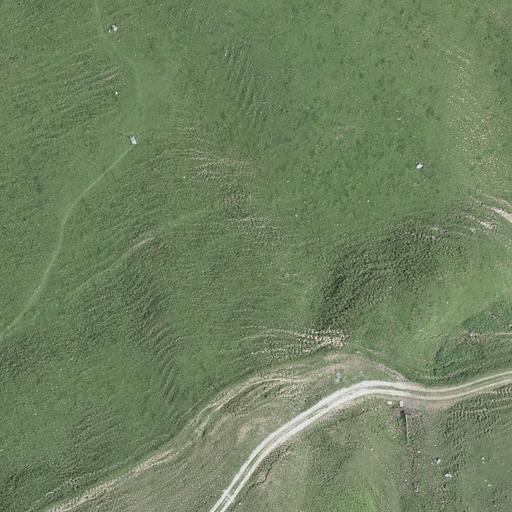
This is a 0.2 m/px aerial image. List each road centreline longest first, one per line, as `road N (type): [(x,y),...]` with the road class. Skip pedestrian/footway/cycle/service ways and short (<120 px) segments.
road 1 (track): [(218,511),(268,446),(346,392),(367,388)]
road 2 (track): [(367,388),(440,395),(511,378)]
